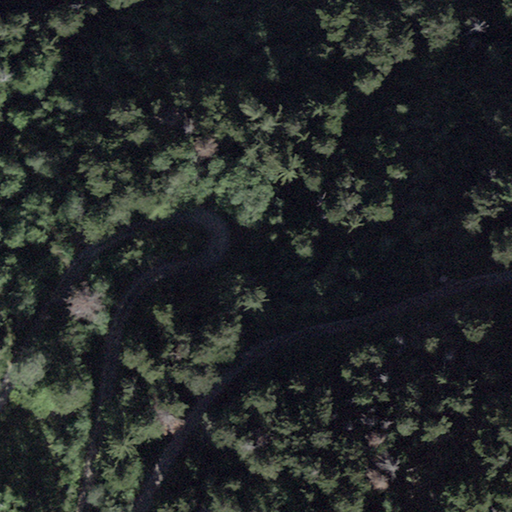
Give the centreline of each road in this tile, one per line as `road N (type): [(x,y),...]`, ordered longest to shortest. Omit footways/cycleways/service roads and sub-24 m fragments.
road 1 (track): [(0,390),(58,287),(100,243),(185,211),(220,222),(220,250),(149,277),(124,306),(85,511)]
road 2 (track): [(139,511),(205,398),(254,352),(511,274)]
